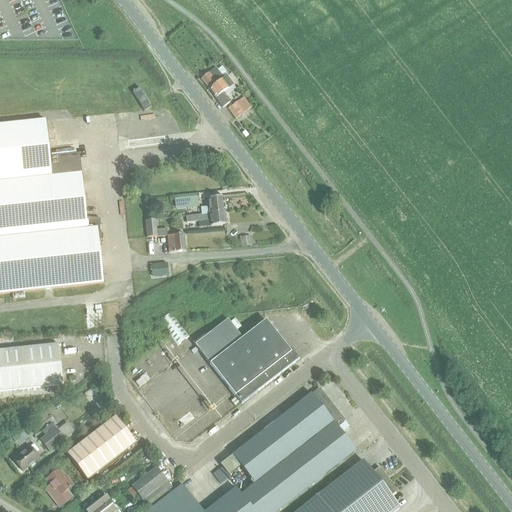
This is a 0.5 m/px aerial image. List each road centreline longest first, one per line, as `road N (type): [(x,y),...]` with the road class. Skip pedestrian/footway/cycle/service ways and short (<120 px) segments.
road 1 (secondary): [(370,320),(121,0)]
road 2 (unclassified): [(115,336),(119,386),(165,449),(181,458),(198,456),(329,352)]
road 3 (secondary): [(511,503),(370,320)]
road 4 (unclassified): [(452,511),(329,352)]
